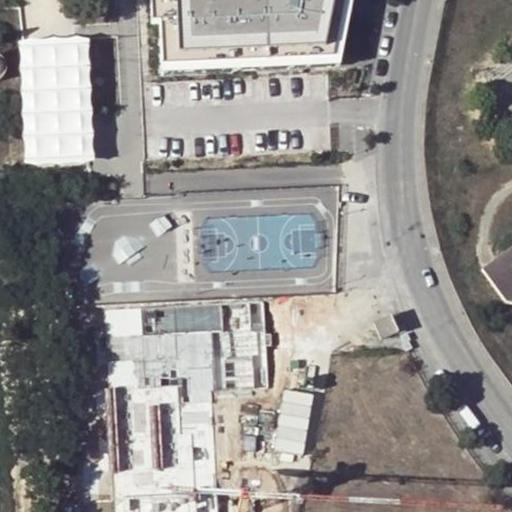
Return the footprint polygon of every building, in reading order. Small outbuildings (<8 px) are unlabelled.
[(158,24),(157,0),(149,0),(150,24),(158,24)] [(157,0),(158,24),(161,68),(331,60),(342,0),(157,0)] [(161,76),(338,68),(351,0),(342,0),(331,60),(161,68),(161,76)] [(92,37),(21,41),(29,168),(100,163),(92,37)] [(511,246),(481,269),(506,303),(511,303),(511,246)] [(379,340),(396,334),(388,318),(373,325),(379,340)]
